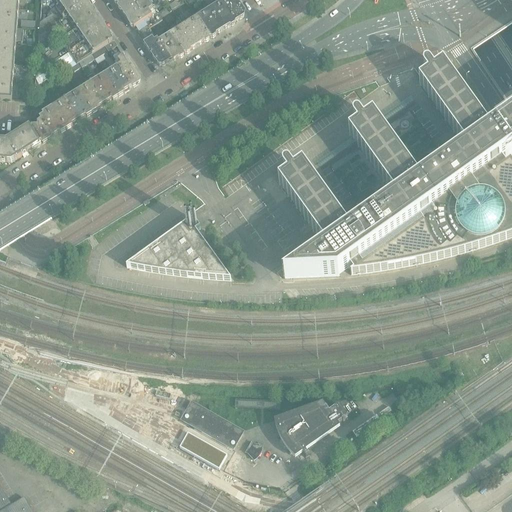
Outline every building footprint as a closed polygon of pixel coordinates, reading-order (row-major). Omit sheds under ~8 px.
[(18,0),(0,0),(0,27),(17,29),(18,15),(25,16),(26,11),(18,11),(18,0)] [(96,17),(83,0),(65,0),(60,4),(50,11),(47,17),(48,19),(54,28),(60,25),(68,36),(60,41),(61,42),(96,17)] [(152,17),(149,13),(153,10),(145,0),(126,0),(117,7),(133,30),(144,23),(152,17)] [(244,15),(234,0),(224,0),(221,2),(223,4),(210,12),(222,32),(230,27),(231,27),(234,26),(235,24),(244,18),(244,15)] [(180,6),(179,5),(175,2),(169,6),(172,11),(180,6)] [(216,36),(222,32),(210,12),(185,28),(197,48),(204,43),(206,43),(209,42),(209,40),(210,40),(210,39),(212,39),(215,38),(216,36)] [(113,43),(96,17),(61,42),(65,48),(55,54),(59,60),(69,53),(73,59),(61,67),(65,72),(71,68),(77,65),(77,66),(79,64),(91,56),(105,48),(113,43)] [(136,34),(147,27),(144,23),(133,30),(136,34)] [(0,63),(14,65),(17,31),(17,29),(0,27),(0,63)] [(197,48),(185,28),(160,44),(158,42),(154,45),(152,42),(145,46),(159,67),(162,68),(172,62),(174,62),(178,59),(180,59),(183,58),(183,56),(185,56),(185,55),(187,55),(190,54),(190,52),(197,48)] [(108,54),(117,48),(113,43),(105,48),(108,53),(108,54)] [(95,61),(108,53),(105,48),(91,56),(95,61)] [(139,81),(121,54),(118,56),(121,60),(119,61),(123,66),(104,77),(118,99),(138,86),(139,81)] [(82,69),(95,61),(91,56),(79,64),(82,68),(82,69)] [(13,82),(14,67),(14,65),(0,63),(0,100),(11,101),(12,87),(18,88),(18,83),(13,82)] [(82,68),(79,64),(77,66),(77,65),(71,68),(74,73),(82,68)] [(511,118),(490,134),(444,69),(435,76),(432,71),(430,70),(428,69),(427,69),(425,71),(424,72),(424,74),(425,76),(428,81),(420,87),(466,151),(420,184),(374,120),(365,126),(361,121),(360,120),(358,119),(356,120),(355,121),(354,122),(354,124),(355,126),(358,131),(349,137),(395,202),(350,235),(303,170),(295,176),(291,172),(290,170),(288,170),(286,170),(285,171),(284,173),(284,175),(284,176),(288,181),(279,188),(325,252),(288,279),(284,282),(339,279),(351,271),(354,275),(350,278),(360,277),(383,273),(407,269),(412,268),(436,263),(459,257),(483,249),(505,242),(511,239),(511,164),(511,163),(506,167),(503,162),(508,158),(511,155),(511,118)] [(118,99),(104,77),(79,93),(92,115),(103,108),(103,106),(105,105),(112,100),(113,102),(118,99)] [(92,115),(79,93),(53,109),(66,131),(77,124),(77,122),(86,117),(87,118),(92,115)] [(66,131),(53,109),(44,115),(45,117),(41,120),(43,122),(38,125),(38,128),(32,128),(31,131),(41,147),(51,140),(51,139),(60,133),(61,134),(66,131)] [(27,154),(32,151),(34,149),(35,150),(41,147),(31,131),(29,127),(27,129),(24,125),(19,129),(22,132),(17,135),(15,131),(11,134),(13,137),(6,142),(0,141),(0,164),(2,164),(2,163),(11,164),(22,157),(23,159),(28,155),(27,154)] [(77,177),(75,173),(73,171),(68,174),(72,180),(77,177)] [(89,197),(87,194),(81,184),(77,177),(72,180),(68,174),(42,191),(37,194),(38,196),(44,207),(51,217),(52,219),(89,197)] [(231,282),(196,233),(200,230),(193,220),(126,269),(138,271),(161,275),(184,278),(202,280),(203,280),(223,281),(231,282)] [(280,411),(281,401),(270,401),(236,400),(235,409),(258,410),(263,410),(280,411)] [(185,411),(189,404),(184,401),(180,408),(185,411)] [(192,403),(181,423),(233,453),(244,434),(242,432),(192,403)] [(340,429),(337,426),(347,419),(339,407),(329,414),(323,405),(274,423),(275,428),(278,435),(281,441),(284,447),(289,453),(292,457),(295,460),(340,429)] [(356,437),(379,421),(376,416),(353,433),(356,437)] [(188,435),(180,449),(219,470),(226,457),(188,435)] [(250,445),(245,455),(245,454),(247,454),(253,460),(252,461),(252,462),(253,462),(253,463),(254,462),(257,460),(259,458),(260,456),(261,455),(262,452),(263,450),(263,449),(263,448),(263,447),(263,446),(262,446),(261,446),(261,447),(253,444),(252,443),(251,444),(251,445),(250,445)] [(0,511),(30,511),(24,500),(11,508),(0,489),(0,511)]
